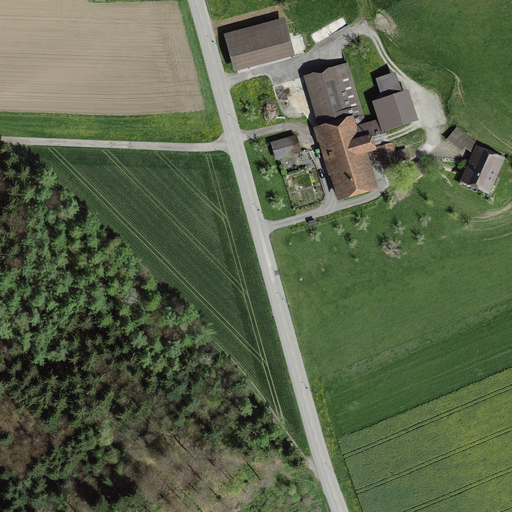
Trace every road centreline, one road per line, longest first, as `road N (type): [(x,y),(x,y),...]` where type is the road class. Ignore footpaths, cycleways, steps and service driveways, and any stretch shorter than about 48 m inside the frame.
road 1 (unclassified): [(338,511),(197,0)]
road 2 (track): [(5,143),(220,349),(331,495)]
road 3 (track): [(235,146),(0,143)]
road 4 (track): [(362,0),(384,57),(420,99),(413,127),(394,137)]
road 5 (track): [(219,83),(315,57),(370,24)]
